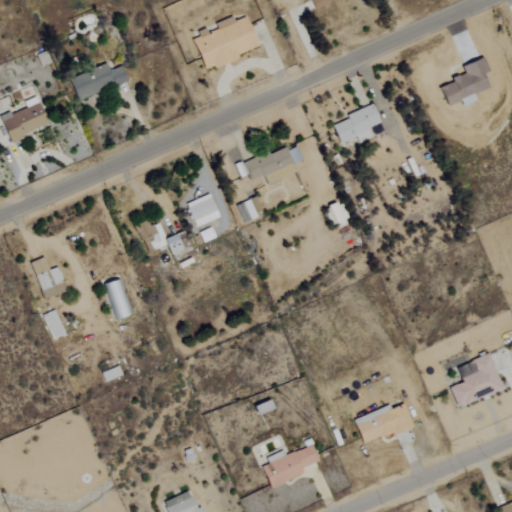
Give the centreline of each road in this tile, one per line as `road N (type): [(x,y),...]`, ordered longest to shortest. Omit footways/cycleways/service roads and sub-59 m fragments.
road 1 (residential): [(0,217),(491,0)]
road 2 (residential): [(511,438),(347,511)]
